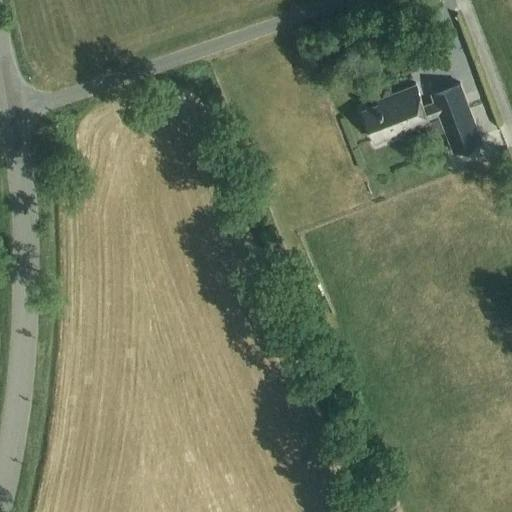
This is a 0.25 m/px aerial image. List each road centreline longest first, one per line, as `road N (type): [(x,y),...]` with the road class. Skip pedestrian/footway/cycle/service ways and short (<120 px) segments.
road 1 (tertiary): [(0,500),(28,272),(15,121)]
road 2 (unclassified): [(15,121),(350,0)]
